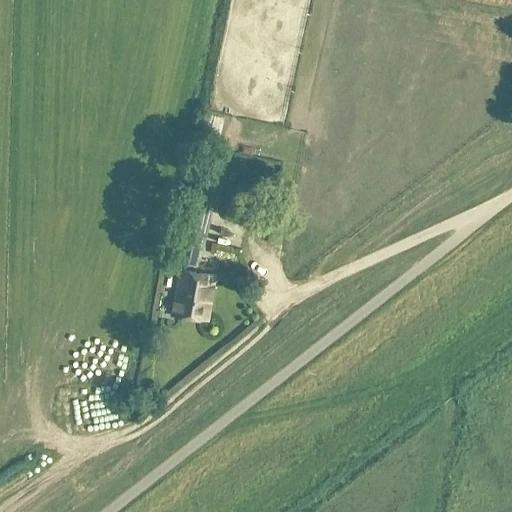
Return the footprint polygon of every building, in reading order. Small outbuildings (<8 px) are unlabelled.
[(219,134),(199,130),(197,142),(216,146),(219,134)] [(218,182),(189,175),(175,236),(204,242),(218,182)] [(174,238),(170,257),(195,263),(199,244),(174,238)] [(207,321),(214,275),(179,270),(171,316),(207,321)] [(145,396),(149,401),(155,397),(152,392),(145,396)]
